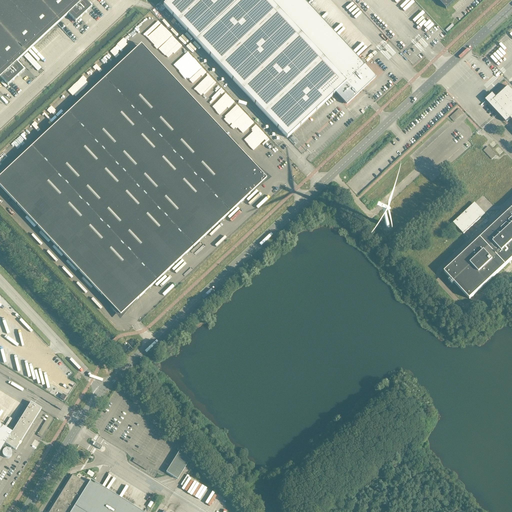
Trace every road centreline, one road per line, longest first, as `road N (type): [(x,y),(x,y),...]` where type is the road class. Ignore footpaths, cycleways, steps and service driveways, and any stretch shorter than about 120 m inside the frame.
road 1 (unclassified): [(102,391),(511,6)]
road 2 (unclassified): [(102,391),(0,281)]
road 3 (unclassified): [(25,511),(102,391)]
road 4 (unknown): [(308,178),(306,152),(355,103),(374,103),(388,122)]
road 5 (unknown): [(331,174),(372,216),(421,171)]
road 6 (unknown): [(425,88),(340,0)]
